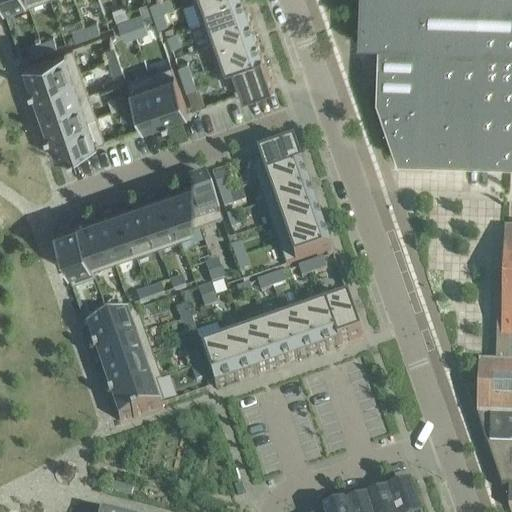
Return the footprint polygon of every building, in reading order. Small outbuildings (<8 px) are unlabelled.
[(30,5),(29,5),(27,0),(0,0),(0,2),(1,5),(3,4),(6,14),(30,5)] [(159,0),(150,3),(154,15),(164,12),(159,0)] [(198,0),(194,1),(202,23),(247,7),(244,0),(198,0)] [(511,0),(359,0),(358,43),(378,43),(378,45),(511,48),(511,0)] [(247,7),(202,23),(209,44),(254,29),(247,7)] [(168,24),(164,12),(154,15),(159,28),(168,24)] [(134,26),(145,22),(142,13),(130,17),(133,27),(134,26)] [(117,22),(121,31),(133,27),(130,17),(117,22)] [(85,26),(88,36),(100,32),(97,22),(85,26)] [(145,22),(134,26),(137,35),(148,31),(145,22)] [(76,40),(88,36),(85,26),(72,31),(76,40)] [(121,31),(124,40),(137,35),(134,26),(133,27),(121,31)] [(217,66),(262,50),(254,29),(209,44),(217,66)] [(172,47),(181,44),(177,32),(167,35),(172,47)] [(41,41),(45,51),(57,47),(54,37),(41,41)] [(29,46),(32,55),(45,51),(41,41),(29,46)] [(511,48),(378,45),(376,96),(397,159),(511,162),(511,48)] [(109,61),(119,58),(114,46),(105,49),(109,61)] [(23,65),(23,66),(24,66),(28,75),(25,76),(29,87),(29,89),(81,71),(73,48),(23,65)] [(231,80),(237,94),(273,82),(262,50),(217,66),(223,83),(231,80)] [(119,58),(109,61),(114,74),(123,70),(119,58)] [(183,78),(192,75),(188,63),(178,66),(183,78)] [(149,73),(166,122),(169,121),(168,120),(180,117),(179,114),(187,112),(187,113),(188,113),(172,65),(149,73)] [(40,111),(89,94),(81,71),(29,89),(30,91),(31,91),(35,102),(37,101),(40,111)] [(127,81),(143,128),(144,128),(144,127),(152,124),(152,126),(163,122),(164,123),(166,122),(149,73),(127,81)] [(192,75),(183,78),(187,90),(196,87),(192,75)] [(115,96),(119,109),(129,105),(125,93),(115,96)] [(45,133),(45,135),(97,117),(89,94),(40,111),(44,120),(41,121),(45,133)] [(133,118),(129,105),(119,109),(124,121),(133,118)] [(53,147),(56,156),(55,156),(55,157),(68,153),(69,154),(74,153),(73,151),(105,140),(97,117),(45,135),(46,137),(47,136),(50,147),(53,147)] [(258,184),(303,168),(295,145),(250,161),(258,184)] [(303,168),(258,184),(265,204),(310,188),(303,168)] [(230,180),(226,171),(213,175),(220,197),(230,193),(226,182),(230,180)] [(223,224),(207,176),(206,176),(206,178),(198,180),(198,178),(188,182),(189,184),(185,185),(201,232),(223,224)] [(201,232),(185,185),(181,187),(180,184),(171,188),(171,190),(163,193),(180,239),(201,232)] [(310,188),(265,204),(272,225),(317,209),(310,188)] [(158,247),(180,239),(163,193),(155,195),(155,193),(145,197),(146,199),(142,200),(158,247)] [(230,193),(220,197),(225,209),(234,206),(230,193)] [(127,203),(128,205),(120,208),(137,254),(158,247),(142,200),(138,202),(137,199),(127,203)] [(120,208),(112,210),(112,208),(102,212),(103,214),(99,215),(115,262),(137,254),(120,208)] [(317,209),(272,225),(279,245),(324,229),(317,209)] [(93,269),(94,269),(115,262),(99,215),(95,217),(94,214),(84,218),(85,220),(78,222),(77,221),(93,269)] [(241,226),(237,214),(228,217),(232,230),(241,226)] [(77,223),(73,224),(72,222),(58,227),(59,229),(56,230),(55,229),(54,229),(62,253),(61,254),(62,258),(62,259),(65,269),(68,269),(72,282),(96,274),(94,269),(93,269),(77,221),(76,222),(77,223)] [(287,266),(332,251),(324,229),(279,245),(287,266)] [(479,364),(478,418),(511,419),(511,230),(506,230),(503,317),(498,317),(497,337),(496,364),(479,364)] [(236,260),(246,257),(241,244),(232,248),(236,260)] [(236,260),(240,272),(250,269),(246,257),(236,260)] [(311,264),(315,274),(327,269),(324,260),(311,264)] [(206,266),(209,275),(222,271),(218,261),(206,266)] [(302,278),(315,274),(311,264),(299,268),(302,278)] [(225,280),(222,271),(209,275),(212,284),(225,280)] [(270,278),(274,288),(286,284),(283,274),(270,278)] [(183,278),(171,283),(174,292),(186,288),(183,278)] [(274,288),(270,278),(258,283),(261,292),(274,288)] [(165,295),(161,286),(149,290),(152,300),(165,295)] [(199,291),(202,300),(214,295),(211,286),(199,291)] [(250,286),(237,290),(241,299),(253,295),(250,286)] [(140,304),(152,300),(149,290),(137,295),(140,304)] [(339,345),(362,337),(346,292),(324,299),(339,345)] [(190,294),(184,296),(187,307),(188,309),(194,307),(190,294)] [(205,309),(218,305),(214,295),(202,300),(205,309)] [(324,299),(303,307),(319,352),(339,345),(324,299)] [(109,315),(121,311),(118,301),(106,305),(109,315)] [(109,315),(106,305),(94,310),(97,319),(109,315)] [(182,322),(192,319),(188,309),(187,307),(178,310),(182,322)] [(298,359),(319,352),(303,307),(283,314),(298,359)] [(94,353),(145,335),(137,311),(87,329),(88,330),(89,330),(92,339),(90,340),(94,351),(93,351),(94,353)] [(278,366),(298,359),(283,314),(262,321),(278,366)] [(196,331),(192,319),(182,322),(187,334),(196,331)] [(242,328),(258,373),(278,366),(262,321),(242,328)] [(221,335),(237,380),(258,373),(242,328),(221,335)] [(153,358),(145,335),(94,353),(95,355),(99,366),(101,365),(105,375),(153,358)] [(237,380),(221,335),(200,343),(216,388),(237,380)] [(188,357),(192,369),(202,366),(198,354),(188,357)] [(110,398),(157,382),(157,383),(162,381),(153,358),(105,375),(108,384),(106,385),(110,396),(109,396),(110,398)] [(206,378),(202,366),(192,369),(197,382),(206,378)] [(138,415),(165,405),(157,383),(157,382),(110,398),(110,400),(111,400),(115,411),(117,410),(121,420),(119,420),(120,421),(133,417),(134,418),(138,417),(138,415)] [(511,419),(478,418),(503,490),(510,490),(509,508),(511,507),(511,419)] [(117,483),(115,492),(131,496),(134,488),(117,483)] [(420,511),(411,484),(388,493),(394,511),(420,511)] [(245,496),(242,486),(234,488),(238,498),(245,496)] [(394,511),(388,493),(367,500),(371,511),(394,511)] [(371,511),(367,500),(345,507),(346,511),(371,511)]
